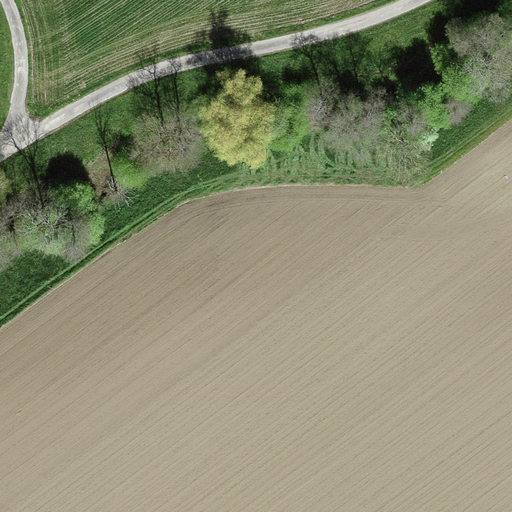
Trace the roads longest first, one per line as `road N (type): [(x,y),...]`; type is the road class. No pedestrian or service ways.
road 1 (track): [(416,0),(344,27),(167,67),(0,151)]
road 2 (track): [(6,0),(21,54),(13,141)]
